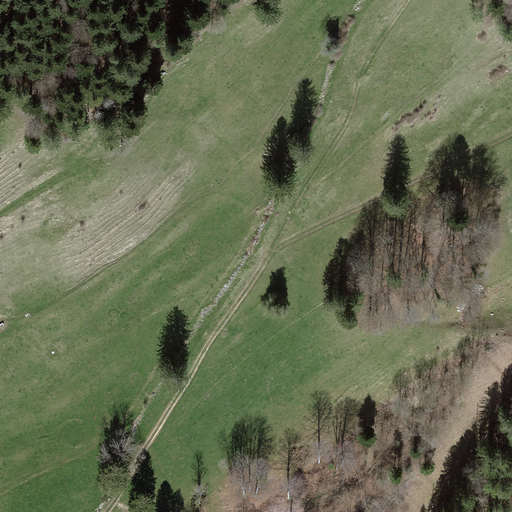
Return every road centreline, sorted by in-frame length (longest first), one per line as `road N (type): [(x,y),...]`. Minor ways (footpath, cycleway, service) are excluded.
road 1 (track): [(340,0),(322,35),(293,165),(257,246),(184,392),(107,511)]
road 2 (track): [(257,246),(511,123)]
